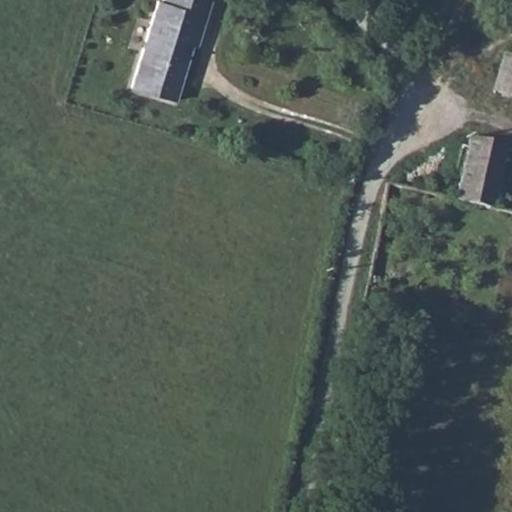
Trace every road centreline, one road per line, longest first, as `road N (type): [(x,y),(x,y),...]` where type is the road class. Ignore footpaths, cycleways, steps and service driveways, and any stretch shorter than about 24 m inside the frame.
road 1 (unclassified): [(453,94),(375,162),(306,511)]
road 2 (track): [(339,0),(453,94)]
